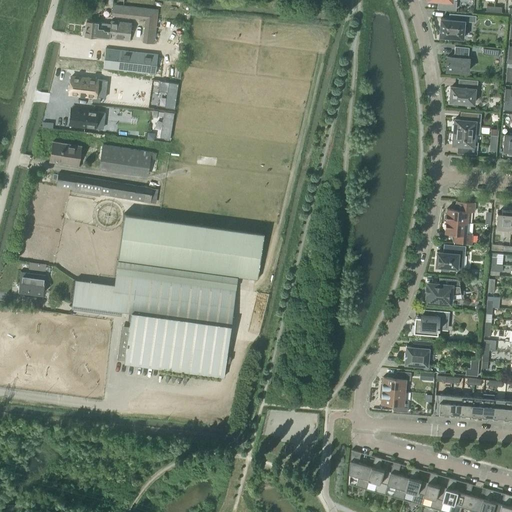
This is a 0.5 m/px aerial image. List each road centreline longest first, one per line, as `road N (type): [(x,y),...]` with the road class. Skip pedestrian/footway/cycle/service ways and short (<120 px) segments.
road 1 (residential): [(357,424),(362,379),(403,302),(436,178)]
road 2 (unclassified): [(0,208),(55,0)]
road 3 (residential): [(436,178),(424,35),(411,0)]
road 4 (residential): [(511,485),(356,441),(357,424)]
road 5 (residential): [(511,438),(357,424)]
